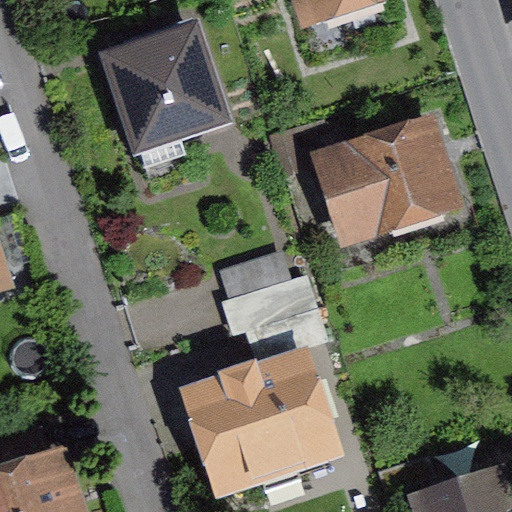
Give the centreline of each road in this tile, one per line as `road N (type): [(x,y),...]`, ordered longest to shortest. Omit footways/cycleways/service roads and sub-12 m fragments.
road 1 (residential): [(0,24),(158,511)]
road 2 (residential): [(471,0),(511,124)]
